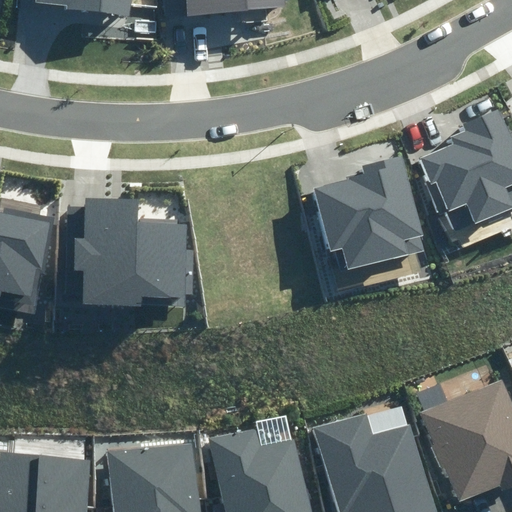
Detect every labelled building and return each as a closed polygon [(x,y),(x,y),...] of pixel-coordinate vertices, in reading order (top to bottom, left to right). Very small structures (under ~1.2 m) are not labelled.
[(124,0),(37,0),(62,2),(62,8),(123,14),(124,0)] [(182,14),(279,7),(278,0),(162,0),(164,14),(182,13),(182,14)] [(445,211),(454,232),(511,206),(511,138),(499,109),(464,124),(467,130),(452,137),(455,143),(420,158),(428,177),(421,180),(436,215),(445,211)] [(337,252),(342,271),(425,251),(402,156),(361,166),(363,176),(317,187),(332,253),(337,252)] [(84,293),(83,304),(142,307),(142,296),(183,298),(183,295),(193,295),(195,252),(186,251),(188,224),(139,222),(140,200),(86,197),(85,208),(69,207),(65,292),(84,293)] [(0,297),(35,304),(40,274),(44,274),(55,217),(4,208),(3,213),(0,212),(0,297)] [(511,404),(500,375),(446,396),(422,405),(419,406),(432,439),(428,440),(437,465),(442,463),(455,497),(493,482),(495,488),(511,481),(511,404)] [(446,396),(439,378),(415,387),(422,405),(446,396)] [(430,511),(407,419),(370,429),(365,408),(311,422),(334,511),(340,511),(343,511),(342,511),(430,511)] [(307,511),(292,433),(258,440),(255,424),(208,434),(221,497),(211,499),(213,511),(307,511)] [(196,511),(191,439),(107,446),(112,511),(196,511)] [(0,511),(82,511),(87,455),(0,447),(0,511)]
